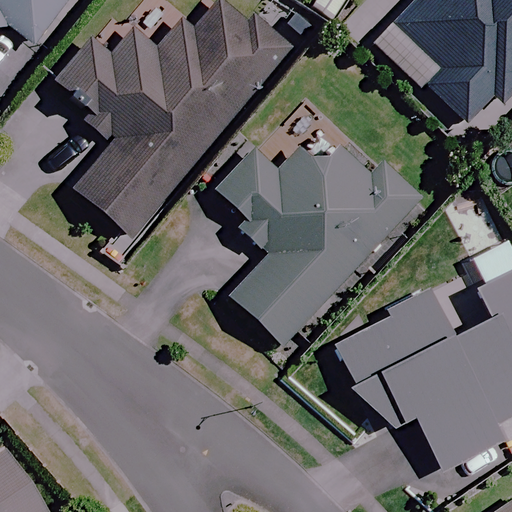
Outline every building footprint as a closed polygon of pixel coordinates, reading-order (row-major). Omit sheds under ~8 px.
[(0,0),(0,31),(4,30),(28,48),(63,0),(0,0)] [(511,0),(415,0),(380,39),(427,82),(421,89),(461,126),(487,98),(497,107),(511,90),(511,0)] [(281,54),(217,1),(190,34),(152,3),(131,28),(112,12),(50,87),(114,140),(68,196),(125,243),(281,54)] [(352,154),(344,162),(329,149),(304,176),(266,141),(212,198),(237,221),(229,230),(262,261),(223,302),(274,350),(409,208),(388,187),(352,154)] [(511,420),(511,274),(467,298),(435,315),(426,297),(327,350),(375,440),(407,423),(436,478),(495,446),(488,433),(511,420)] [(0,511),(36,511),(0,455),(0,511)] [(511,511),(511,508),(508,503),(494,511),(511,511)]
